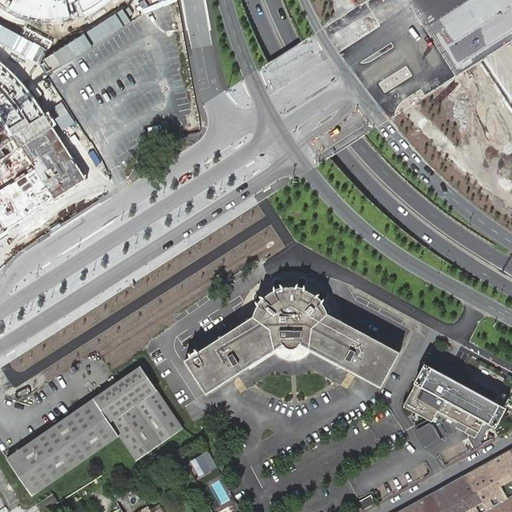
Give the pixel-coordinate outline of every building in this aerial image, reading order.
[(9,10),(14,0),(0,0),(0,4),(0,5),(9,10)] [(69,0),(14,0),(9,10),(12,12),(23,16),(33,19),(47,21),(56,20),(68,19),(74,18),(69,0)] [(81,0),(69,0),(74,18),(77,17),(82,15),(86,13),(81,0)] [(81,0),(86,13),(93,10),(100,6),(108,0),(81,0)] [(0,110),(1,111),(35,169),(8,185),(29,216),(87,179),(71,152),(38,101),(17,77),(1,60),(0,59),(0,110)] [(29,216),(8,185),(0,189),(0,219),(7,230),(29,216)] [(201,270),(182,286),(193,298),(212,282),(201,270)] [(190,355),(185,359),(207,393),(282,345),(285,348),(286,349),(290,350),(292,350),(296,349),(298,348),(300,347),(302,344),(381,386),(400,351),(329,312),(327,307),(323,301),(324,299),(324,297),(322,298),(319,295),(321,293),(318,293),(316,294),(311,290),(305,287),(305,285),(304,283),(303,285),(298,284),(298,282),(296,283),(295,285),(287,285),(284,285),(282,283),(280,282),(281,285),(276,286),(275,284),(274,286),(274,289),(269,291),(263,296),(261,295),(259,296),(261,297),(258,301),(256,300),(256,302),(257,304),(254,310),(253,315),(198,350),(197,348),(194,347),(195,349),(191,352),(189,350),(189,352),(190,355)] [(467,438),(474,449),(491,440),(488,435),(485,433),(490,423),(496,426),(506,406),(494,400),(497,394),(456,373),(452,380),(424,365),(402,407),(427,420),(414,427),(425,448),(451,433),(454,428),(469,435),(467,438)] [(119,381),(7,455),(32,493),(120,435),(137,460),(183,430),(141,367),(119,381)] [(507,502),(511,498),(511,456),(510,452),(487,465),(507,502)] [(389,480),(391,486),(397,483),(398,486),(427,471),(422,463),(389,480)] [(485,511),(488,511),(507,502),(487,465),(466,477),(485,511)] [(452,484),(467,511),(485,511),(466,477),(452,484)] [(431,496),(439,511),(467,511),(452,484),(431,496)] [(53,493),(36,504),(40,511),(43,511),(59,502),(53,493)] [(376,504),(371,494),(360,500),(360,501),(365,510),(376,504)] [(417,504),(421,511),(439,511),(431,496),(417,504)] [(511,511),(511,498),(507,502),(488,511),(511,511)]
